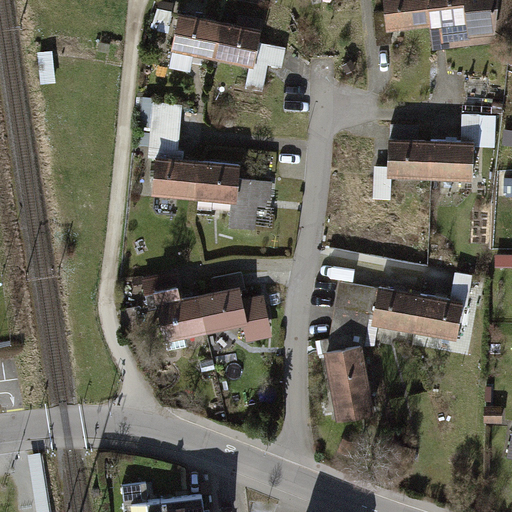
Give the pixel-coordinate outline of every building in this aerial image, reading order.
[(428,23),(425,0),(381,0),(383,11),(373,12),(376,44),(390,43),(389,27),(428,23)] [(425,0),(428,23),(431,48),(507,38),(511,0),(425,0)] [(209,54),(216,16),(175,9),(168,47),(173,48),(171,59),(199,64),(201,53),(209,54)] [(254,40),(257,23),(216,16),(209,54),(250,62),(246,87),(264,90),(268,65),(282,67),(286,45),(254,40)] [(51,50),(37,52),(42,82),(56,80),(51,50)] [(190,192),(193,155),(176,153),(180,102),(151,100),(147,156),(151,156),(148,189),(190,192)] [(494,146),(495,112),(462,111),(461,135),(429,134),(428,175),(449,175),(449,185),(469,186),(471,145),(494,146)] [(428,175),(429,134),(420,134),(420,123),(391,122),(390,133),(387,133),(386,165),(373,165),(372,198),(390,199),(391,173),(428,175)] [(237,175),(238,159),(193,155),(190,192),(232,196),(229,226),(254,228),(256,204),(268,205),(270,178),(237,175)] [(511,253),(494,254),(494,263),(511,263),(511,253)] [(204,327),(196,291),(180,294),(174,268),(141,275),(144,292),(153,290),(163,336),(204,327)] [(196,291),(204,327),(240,319),(245,342),(272,336),(262,293),(247,296),(240,269),(210,276),(212,287),(196,291)] [(466,306),(472,273),(454,270),(449,294),(419,288),(412,326),(454,334),(459,305),(466,306)] [(370,318),(376,287),(339,280),(330,336),(316,338),(316,354),(322,352),(321,348),(359,341),(360,347),(365,346),(370,318)] [(412,326),(419,288),(377,281),(376,287),(370,318),(412,326)] [(360,347),(359,341),(321,348),(322,352),(334,415),(372,408),(360,347)] [(485,405),(484,420),(500,421),(501,406),(485,405)] [(203,511),(201,493),(147,499),(145,483),(118,486),(120,502),(139,500),(140,511),(203,511)]
